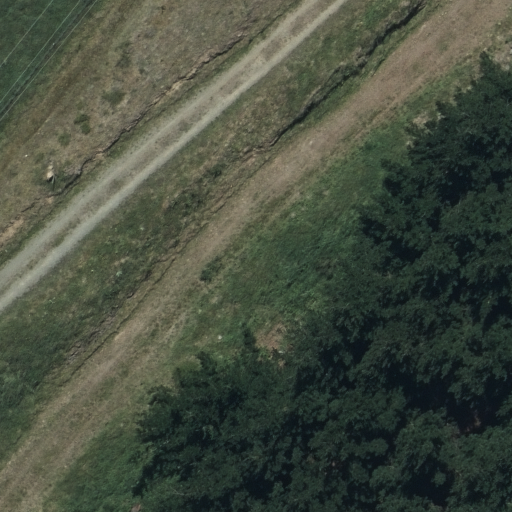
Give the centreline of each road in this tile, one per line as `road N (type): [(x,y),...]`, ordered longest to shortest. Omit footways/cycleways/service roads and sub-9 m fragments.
road 1 (track): [(511,23),(218,289),(82,511)]
road 2 (track): [(0,309),(322,0)]
